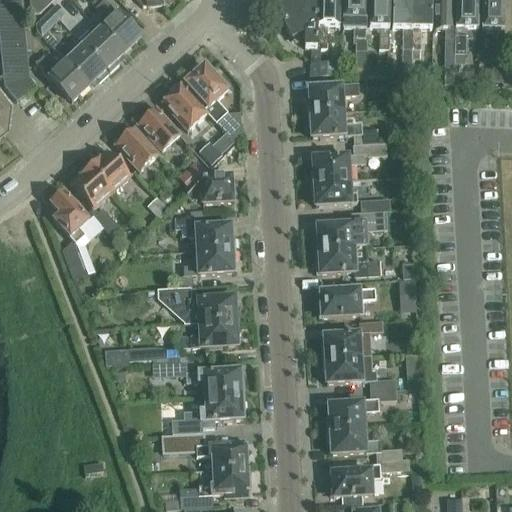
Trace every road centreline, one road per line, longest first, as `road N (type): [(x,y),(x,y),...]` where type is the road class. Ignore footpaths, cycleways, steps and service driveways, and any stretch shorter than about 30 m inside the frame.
road 1 (tertiary): [(208,15),(259,72),(267,104),(289,511)]
road 2 (tertiary): [(0,200),(208,15)]
